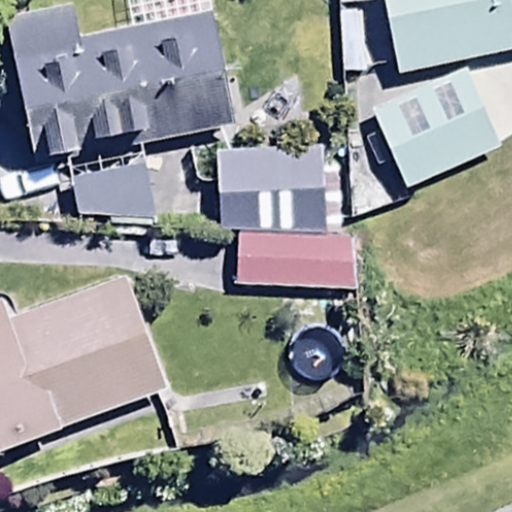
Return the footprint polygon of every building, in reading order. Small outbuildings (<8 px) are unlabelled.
[(511,0),(380,0),(394,78),(511,56),(511,0)] [(29,173),(62,166),(74,225),(151,233),(137,150),(225,133),(204,23),(75,47),(68,11),(1,24),(29,173)] [(462,76),(364,118),(399,199),(497,157),(462,76)] [(233,240),(337,242),(337,154),(213,154),(213,240),(233,240)] [(337,242),(233,240),(233,298),(347,298),(347,242),(337,242)] [(0,302),(0,456),(161,401),(120,282),(7,322),(0,303),(0,302)]
